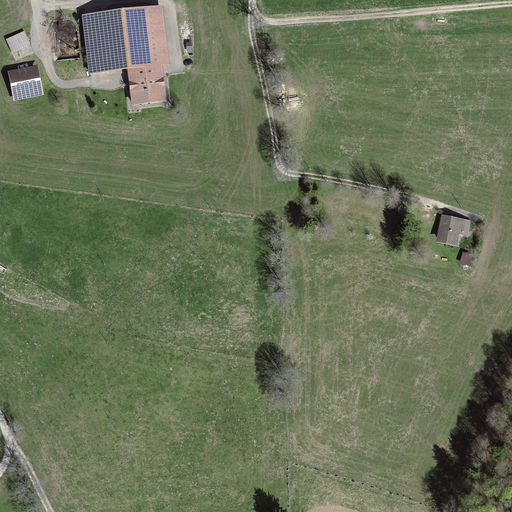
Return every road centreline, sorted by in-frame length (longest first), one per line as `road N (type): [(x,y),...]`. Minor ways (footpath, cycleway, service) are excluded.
road 1 (track): [(251,0),(282,163),(449,211)]
road 2 (unknown): [(252,25),(325,11),(486,0)]
